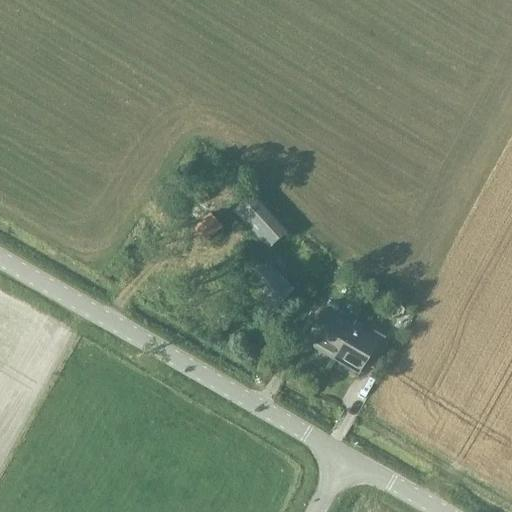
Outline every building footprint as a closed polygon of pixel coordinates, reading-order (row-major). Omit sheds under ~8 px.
[(265,249),(287,228),(252,191),(230,212),(265,249)] [(221,227),(220,226),(208,213),(190,229),(205,243),(221,227)] [(265,261),(260,266),(244,282),(273,310),(293,289),(265,261)] [(331,358),(351,325),(341,319),(344,314),(326,304),(303,341),(331,358)] [(360,330),(351,325),(331,358),(356,372),(370,348),(376,351),(384,338),(362,325),(360,330)]
